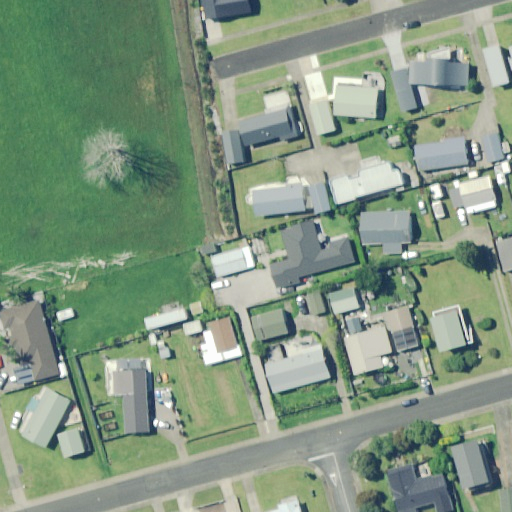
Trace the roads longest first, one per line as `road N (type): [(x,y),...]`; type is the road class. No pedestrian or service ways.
road 1 (residential): [(327,437),(54,511)]
road 2 (residential): [(218,67),(459,0)]
road 3 (residential): [(511,385),(327,437)]
